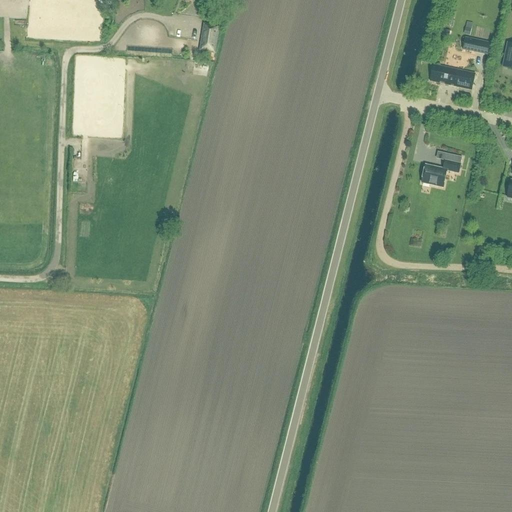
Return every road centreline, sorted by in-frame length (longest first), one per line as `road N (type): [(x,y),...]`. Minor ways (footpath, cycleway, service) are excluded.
road 1 (unclassified): [(272,511),(378,93)]
road 2 (track): [(0,279),(36,280),(57,261),(69,52),(105,47),(133,19),(179,23)]
road 3 (track): [(407,99),(379,253),(396,266),(511,271)]
road 4 (residential): [(378,93),(511,122)]
